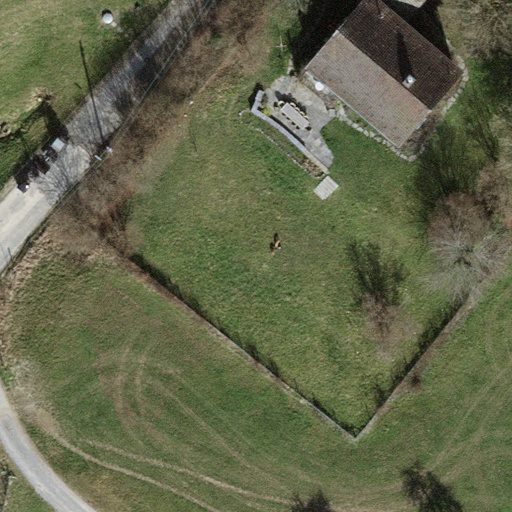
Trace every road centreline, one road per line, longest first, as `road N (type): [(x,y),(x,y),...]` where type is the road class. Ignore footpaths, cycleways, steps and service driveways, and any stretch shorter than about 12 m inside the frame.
road 1 (residential): [(0,236),(204,0)]
road 2 (track): [(78,511),(0,418)]
